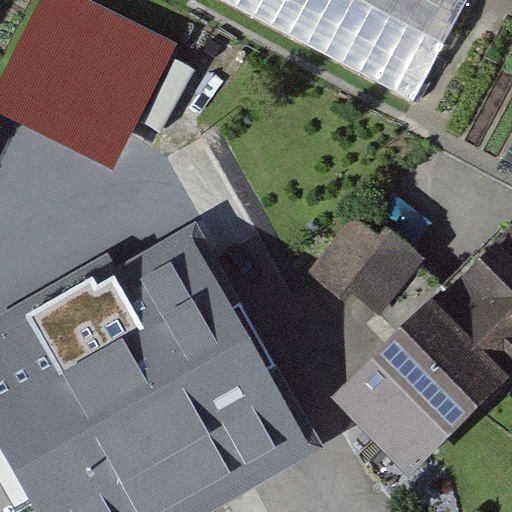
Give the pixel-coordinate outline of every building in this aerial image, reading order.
[(174,52),(73,0),(47,0),(0,91),(0,111),(114,169),(174,52)] [(481,0),(230,0),(225,10),(421,114),(481,0)] [(358,215),(311,279),(378,329),(426,264),(358,215)] [(0,511),(216,511),(319,454),(195,236),(0,346),(0,511)] [(511,245),(360,394),(430,466),(511,385),(511,245)]
